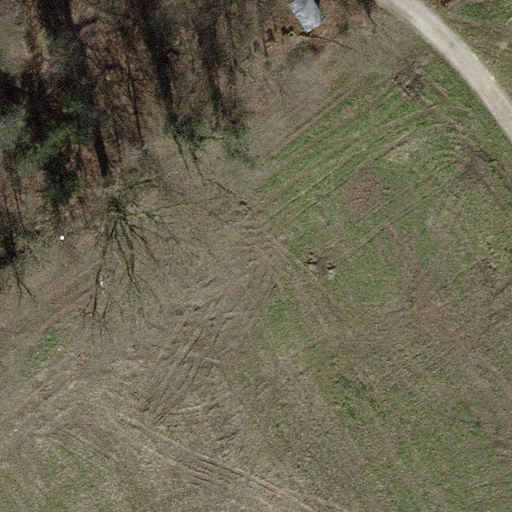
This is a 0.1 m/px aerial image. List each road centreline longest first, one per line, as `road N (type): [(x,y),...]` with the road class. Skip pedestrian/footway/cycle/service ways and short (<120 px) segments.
road 1 (track): [(43,0),(229,263)]
road 2 (track): [(389,0),(423,21),(511,143)]
